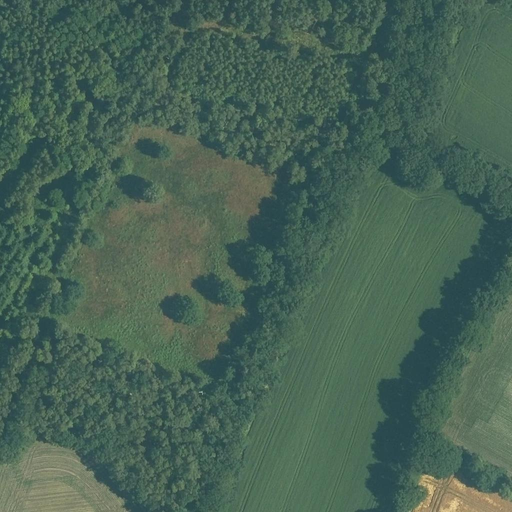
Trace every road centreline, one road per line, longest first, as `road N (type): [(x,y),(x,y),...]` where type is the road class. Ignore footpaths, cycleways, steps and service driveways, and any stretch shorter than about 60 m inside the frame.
road 1 (track): [(429,0),(396,115),(319,120),(169,92),(137,102),(51,324),(59,394),(85,436),(120,465)]
road 2 (track): [(51,324),(0,436)]
